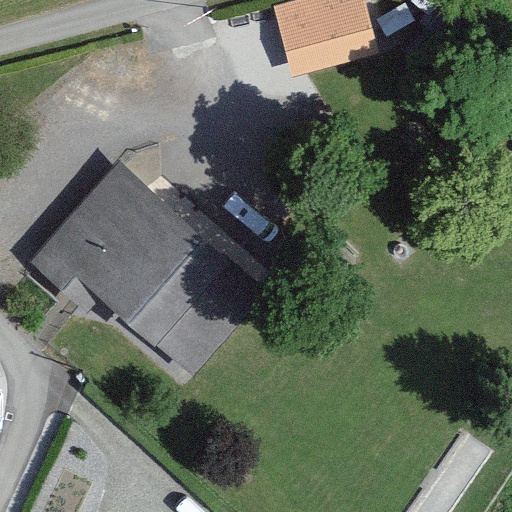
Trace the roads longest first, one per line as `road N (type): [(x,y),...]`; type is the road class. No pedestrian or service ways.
road 1 (unclassified): [(171,0),(0,45)]
road 2 (residential): [(0,479),(39,394),(21,348),(0,330)]
